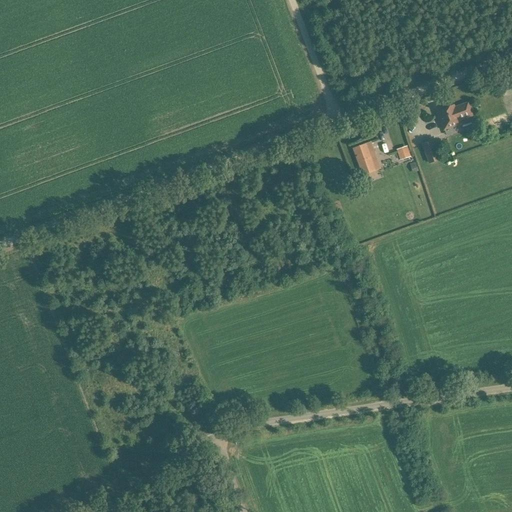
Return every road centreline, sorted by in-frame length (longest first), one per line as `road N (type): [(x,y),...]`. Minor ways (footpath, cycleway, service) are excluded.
road 1 (unclassified): [(303,131),(0,245)]
road 2 (unclassified): [(214,435),(399,399)]
road 3 (unclassified): [(339,116),(511,54)]
road 4 (unclassified): [(102,511),(214,435)]
road 5 (unclassified): [(339,116),(293,0)]
